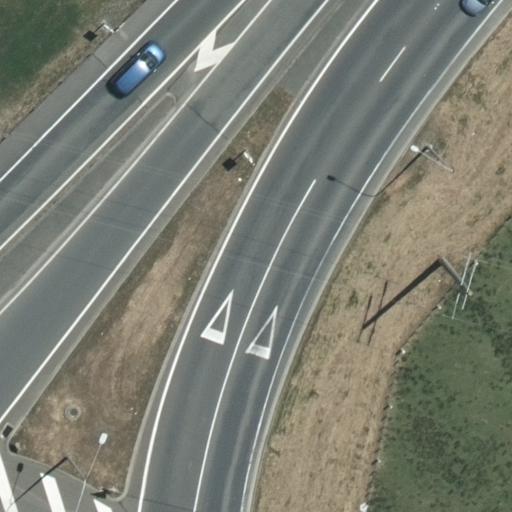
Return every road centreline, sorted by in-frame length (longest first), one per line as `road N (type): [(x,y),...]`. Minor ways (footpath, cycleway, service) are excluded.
road 1 (trunk): [(434,0),(334,124),(270,237),(222,374),(189,511)]
road 2 (trunk): [(0,369),(300,0)]
road 3 (trunk): [(0,211),(212,0)]
